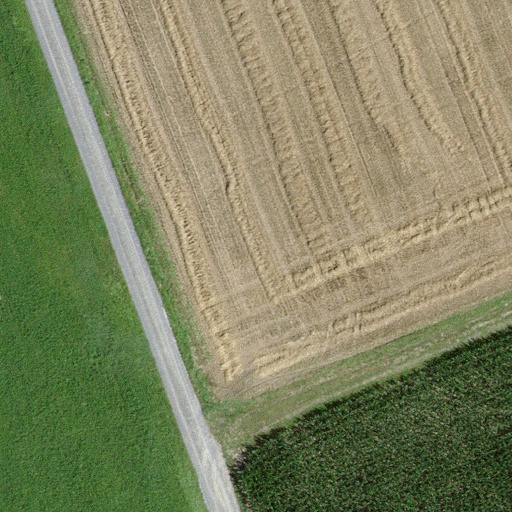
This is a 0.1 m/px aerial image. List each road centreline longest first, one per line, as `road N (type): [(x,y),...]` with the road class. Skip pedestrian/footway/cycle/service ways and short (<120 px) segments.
road 1 (track): [(42,0),(229,511)]
road 2 (track): [(511,323),(206,449)]
